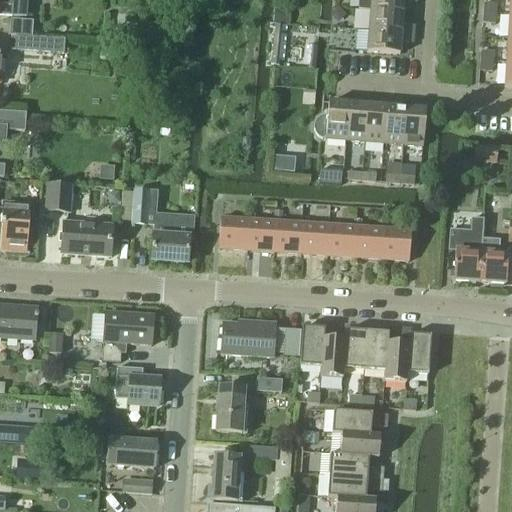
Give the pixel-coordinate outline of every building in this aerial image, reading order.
[(0,0),(0,18),(10,19),(11,0),(0,0)] [(358,0),(357,11),(369,12),(402,15),(403,3),(415,4),(415,0),(358,0)] [(484,5),(483,15),(495,16),(496,5),(484,5)] [(369,12),(367,33),(413,36),(413,27),(401,26),(402,15),(369,12)] [(483,15),(482,25),(495,26),(495,16),(483,15)] [(10,22),(9,38),(15,38),(31,39),(32,23),(10,22)] [(274,26),(270,67),(271,68),(279,68),(283,27),(274,26)] [(356,32),(354,52),(366,53),(399,56),(400,44),(412,45),(412,44),(413,36),(367,33),(356,32)] [(15,38),(14,52),(51,55),(52,41),(31,39),(23,39),(15,38)] [(481,52),(480,62),(492,63),(493,53),(481,52)] [(310,54),(308,69),(316,70),(317,54),(310,54)] [(480,62),(479,72),(492,73),(492,63),(480,62)] [(321,141),(325,141),(345,143),(348,105),(328,104),(327,117),(323,117),(319,118),(316,121),(314,125),(314,132),(315,136),(317,139),(321,141)] [(348,105),(345,143),(364,144),(367,107),(348,105)] [(367,107),(364,144),(383,146),(386,108),(367,107)] [(386,108),(383,146),(403,147),(406,110),(386,108)] [(425,111),(406,110),(403,147),(422,149),(425,111)] [(0,145),(5,146),(6,134),(24,135),(26,117),(0,114),(0,145)] [(474,148),(472,164),(495,166),(496,151),(474,148)] [(270,173),(285,175),(286,160),(272,159),(270,173)] [(99,177),(112,179),(113,169),(100,167),(99,177)] [(320,171),(319,187),(335,188),(337,172),(320,171)] [(347,174),(346,181),(360,182),(361,175),(347,174)] [(361,175),(360,182),(375,183),(375,176),(361,175)] [(385,177),(384,184),(399,185),(399,178),(385,177)] [(399,178),(399,185),(413,186),(413,179),(399,178)] [(70,185),(46,183),(44,213),(69,214),(70,185)] [(133,192),(130,227),(153,229),(154,216),(155,216),(155,215),(157,195),(157,194),(133,192)] [(495,206),(508,207),(509,196),(496,195),(495,206)] [(29,205),(2,203),(0,232),(0,243),(5,244),(5,251),(26,253),(29,205)] [(274,213),(273,223),(282,223),(282,213),(274,213)] [(301,215),(300,225),(301,225),(308,225),(309,216),(301,215)] [(328,223),(337,223),(337,215),(329,215),(328,223)] [(153,229),(150,265),(186,268),(186,264),(188,242),(192,242),(192,241),(193,219),(166,217),(161,216),(155,216),(154,216),(153,229)] [(220,219),(217,250),(219,250),(219,242),(230,243),(231,251),(244,252),(247,221),(220,219)] [(380,262),(381,254),(392,255),(393,263),(407,264),(409,233),(389,232),(390,220),(382,220),(382,231),(380,262)] [(449,232),(448,253),(454,253),(452,283),(478,284),(481,242),(482,226),(483,221),(471,220),(469,234),(449,232)] [(247,221),(244,252),(246,252),(247,245),(258,245),(259,253),(271,254),(274,223),(255,221),(247,221)] [(274,223),(271,254),(274,254),(274,246),(286,247),(286,255),(298,256),(301,225),(300,225),(282,223),(274,223)] [(109,227),(61,224),(59,256),(107,259),(109,227)] [(301,225),(298,256),(300,256),(301,248),(312,249),(312,257),(326,258),(328,227),(308,225),(301,225)] [(328,227),(326,258),(327,258),(327,250),(339,251),(340,259),(353,260),(355,229),(328,227)] [(355,229),(353,260),(354,252),(365,253),(366,261),(380,262),(382,231),(362,230),(355,229)] [(481,242),(478,284),(504,286),(506,256),(497,255),(498,243),(481,242)] [(35,312),(0,309),(0,340),(32,343),(35,312)] [(101,354),(100,364),(119,365),(120,356),(124,356),(125,346),(150,348),(152,320),(104,316),(101,354)] [(242,324),(242,327),(222,326),(220,357),(272,360),(274,326),(242,324)] [(319,369),(319,379),(341,381),(342,371),(341,371),(344,342),(343,342),(335,342),(336,326),(323,325),(323,331),(320,369),(319,369)] [(301,330),(298,368),(319,369),(320,369),(323,331),(301,330)] [(383,374),(382,383),(405,385),(405,375),(408,337),(409,337),(409,331),(397,330),(396,346),(387,346),(386,345),(384,374),(383,374)] [(284,332),(282,359),(297,360),(299,333),(284,332)] [(344,342),(341,371),(342,371),(362,372),(366,334),(344,333),(343,342),(344,342)] [(366,334),(362,372),(383,374),(384,374),(386,345),(387,346),(387,336),(366,334)] [(408,337),(405,375),(427,377),(430,339),(409,337),(408,337)] [(128,402),(128,405),(158,407),(159,382),(142,381),(142,371),(116,369),(114,401),(128,402)] [(280,382),(255,380),(255,393),(280,394),(280,382)] [(243,392),(218,390),(214,433),(246,436),(248,406),(242,406),(243,392)] [(318,395),(306,395),(306,405),(318,406),(318,395)] [(347,408),(360,409),(360,399),(348,398),(347,408)] [(360,399),(360,409),(372,410),(373,399),(360,399)] [(414,402),(403,402),(402,412),(414,413),(414,402)] [(332,413),(330,436),(340,436),(369,438),(369,437),(369,429),(385,430),(386,417),(332,413)] [(106,421),(105,431),(116,432),(117,426),(111,421),(106,421)] [(0,428),(0,445),(38,448),(39,431),(0,428)] [(314,434),(303,434),(303,445),(314,445),(314,434)] [(340,436),(338,456),(338,457),(367,459),(367,460),(377,460),(378,438),(369,437),(369,438),(340,436)] [(152,470),(154,443),(116,441),(116,443),(109,443),(107,464),(114,467),(114,468),(137,470),(142,474),(148,470),(152,470)] [(251,449),(250,461),(275,463),(276,450),(251,449)] [(329,456),(327,477),(382,481),(382,469),(366,468),(367,460),(367,459),(338,457),(338,456),(329,456)] [(239,459),(213,457),(211,501),(242,502),(243,473),(238,473),(239,459)] [(327,477),(326,499),(335,500),(335,499),(364,501),(365,492),(381,493),(382,482),(382,481),(327,477)] [(121,482),(120,494),(126,495),(151,497),(152,484),(127,482),(121,482)] [(308,511),(310,499),(299,498),(297,511),(308,511)] [(335,499),(335,500),(334,511),(372,511),(374,502),(364,501),(335,499)]
